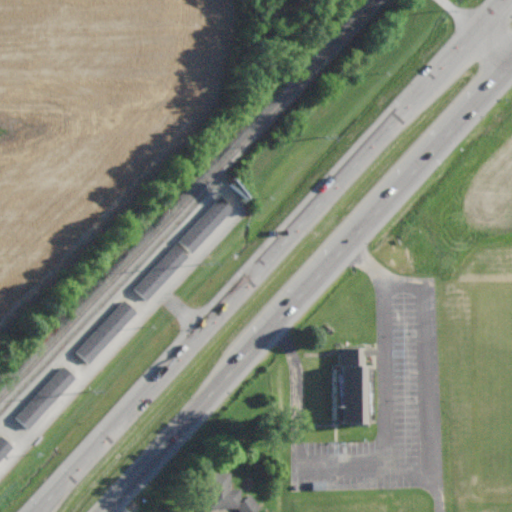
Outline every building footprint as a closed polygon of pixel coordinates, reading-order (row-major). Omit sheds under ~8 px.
[(231,210),(218,197),(176,241),(189,253),(231,210)] [(145,301),(185,258),(172,246),(132,289),(145,301)] [(74,352),(87,364),(134,312),(121,300),(74,352)] [(361,348),(373,348),(373,355),(364,355),(365,368),(370,368),(370,419),(364,420),(364,424),(339,424),(339,420),(332,420),(332,369),(337,369),(337,348),(361,347),(361,348)] [(74,378),(61,366),(13,417),(25,429),(74,378)] [(0,458),(11,447),(0,436),(0,458)] [(207,473),(207,509),(254,510),(254,497),(240,497),(240,488),(229,488),(229,473),(207,473)]
